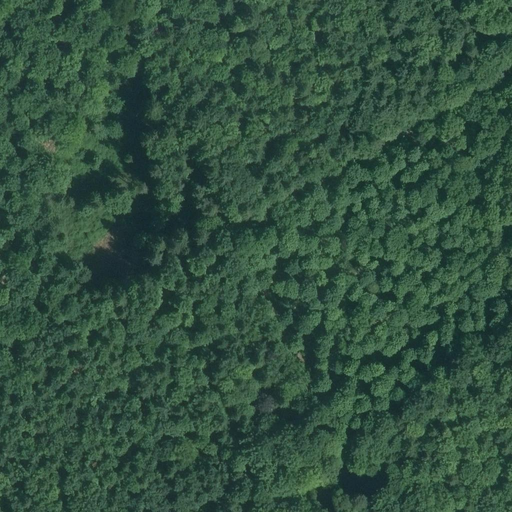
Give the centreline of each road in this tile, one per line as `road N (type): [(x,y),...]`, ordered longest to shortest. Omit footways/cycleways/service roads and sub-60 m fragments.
road 1 (track): [(383,511),(229,227)]
road 2 (track): [(229,227),(511,75)]
road 3 (track): [(0,350),(229,227)]
road 4 (track): [(229,227),(105,0)]
